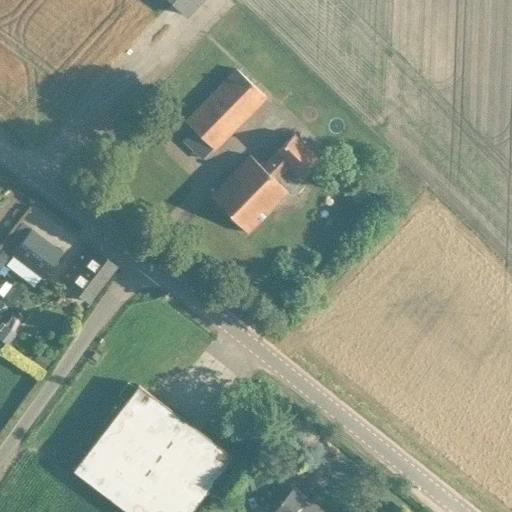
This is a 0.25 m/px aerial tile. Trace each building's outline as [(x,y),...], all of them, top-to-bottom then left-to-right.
[(196,0),(168,0),(183,14),(196,0)] [(193,129),(182,141),(201,159),(212,147),(215,149),(266,97),(237,68),(185,122),(193,129)] [(301,178),(319,160),(293,134),(262,166),(250,155),(210,196),(247,232),(288,192),(292,194),(296,193),(302,187),(303,182),(301,178)] [(31,229),(12,254),(43,278),(63,253),(31,229)] [(116,266),(111,262),(87,244),(60,280),(89,302),(116,266)] [(12,337),(23,347),(32,337),(20,327),(12,337)] [(128,511),(190,511),(233,456),(138,385),(136,388),(128,382),(118,394),(126,401),(73,470),(128,511)] [(323,511),(294,488),(274,511),(323,511)]
